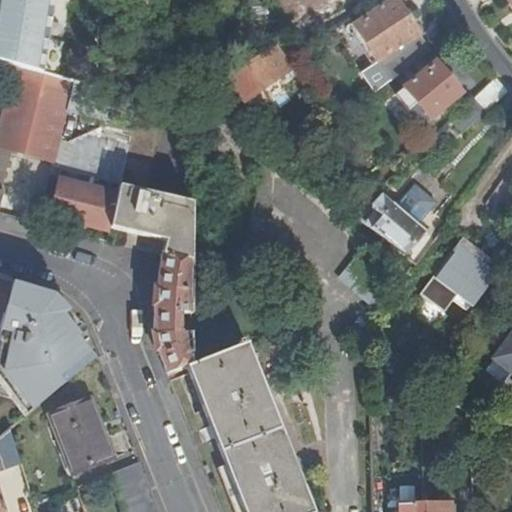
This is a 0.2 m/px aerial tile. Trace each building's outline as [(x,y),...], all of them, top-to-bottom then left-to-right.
[(98,87),(100,69),(100,50),(101,2),(81,0),(0,0),(0,63),(12,67),(74,81),(98,87)] [(391,80),(430,51),(394,0),(390,0),(353,25),(391,80)] [(273,50),(224,78),(243,105),(289,71),(273,50)] [(433,62),(400,88),(413,105),(426,121),(458,94),(433,62)] [(0,187),(9,152),(53,164),(74,81),(12,67),(0,113),(0,187)] [(484,111),(505,91),(493,78),(471,99),(484,111)] [(413,105),(400,88),(392,95),(405,112),(413,105)] [(98,141),(127,148),(137,98),(110,91),(98,141)] [(465,130),(484,111),(471,99),(453,117),(465,130)] [(413,105),(405,112),(417,128),(426,121),(413,105)] [(367,243),(267,159),(252,175),(259,181),(255,186),(346,267),(353,258),(367,243)] [(194,173),(194,265),(230,265),(230,173),(194,173)] [(362,225),(403,258),(424,233),(415,226),(435,202),(412,182),(392,207),(388,203),(387,204),(377,196),(367,209),(373,213),(362,225)] [(103,229),(109,231),(118,189),(113,188),(111,197),(58,184),(50,219),(103,232),(103,229)] [(162,242),(159,257),(161,258),(188,264),(190,207),(118,189),(109,231),(162,242)] [(499,276),(462,250),(439,282),(460,297),(475,308),(499,276)] [(188,264),(161,258),(153,305),(152,342),(165,377),(185,369),(188,368),(190,337),(178,336),(179,316),(191,317),(192,265),(188,264)] [(353,258),(346,267),(335,280),(372,312),(391,290),(353,258)] [(447,316),(460,297),(439,282),(435,279),(422,298),(447,316)] [(0,313),(4,315),(10,286),(0,283),(0,313)] [(35,292),(10,286),(4,315),(0,338),(0,361),(30,403),(83,354),(76,343),(78,341),(52,305),(33,300),(35,292)] [(511,374),(511,373),(511,336),(488,368),(506,381),(511,374)] [(235,351),(188,368),(185,369),(223,467),(215,470),(231,511),(308,511),(241,345),(234,347),(235,351)] [(47,420),(70,481),(112,464),(88,405),(47,420)] [(0,460),(16,456),(8,433),(0,439),(0,460)] [(459,503),(470,503),(468,455),(456,455),(459,503)] [(124,511),(157,511),(140,467),(111,478),(124,511)]
